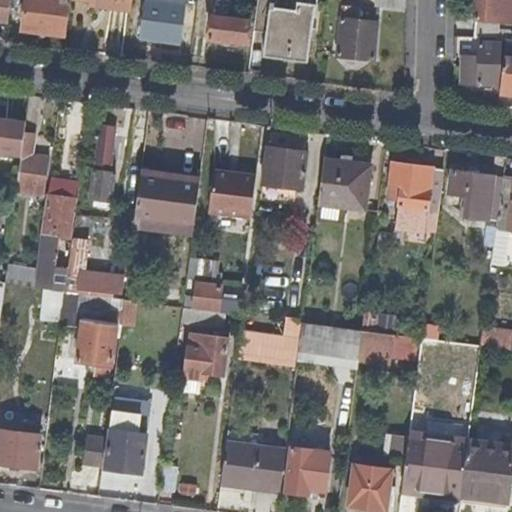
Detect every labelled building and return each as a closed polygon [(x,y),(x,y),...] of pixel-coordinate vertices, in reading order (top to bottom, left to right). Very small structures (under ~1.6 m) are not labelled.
[(0,0),(0,23),(6,24),(8,0),(0,0)] [(62,36),(66,0),(24,0),(20,30),(62,36)] [(178,44),(183,0),(143,0),(139,39),(178,44)] [(306,62),(313,7),(296,5),(295,14),(273,12),(274,0),(256,0),(254,16),(252,33),(264,35),(262,57),(306,62)] [(405,10),(405,0),(374,0),(374,8),(405,10)] [(511,10),(511,0),(475,0),(473,40),(491,40),(501,41),(501,33),(501,25),(498,24),(499,9),(511,10)] [(129,12),(129,5),(110,3),(110,10),(129,12)] [(372,60),(375,23),(359,21),(360,11),(341,8),(336,55),(372,60)] [(245,45),(249,22),(211,17),(207,39),(245,45)] [(511,41),(511,32),(501,33),(501,41),(506,41),(511,41)] [(504,52),(506,41),(501,41),(491,40),(491,45),(491,46),(497,46),(497,52),(504,52)] [(497,70),(497,52),(497,46),(491,46),(491,45),(477,45),(476,86),(496,87),(497,70)] [(511,89),(511,59),(504,59),(502,70),(500,88),(511,89)] [(22,155),(25,134),(26,122),(7,119),(3,153),(9,155),(22,155)] [(111,174),(112,161),(115,136),(116,127),(101,125),(91,200),(111,202),(115,174),(111,174)] [(142,159),(146,130),(134,128),(130,158),(142,159)] [(45,195),(49,159),(29,156),(30,151),(33,152),(36,135),(25,134),(22,155),(17,192),(45,195)] [(123,162),(126,138),(115,136),(112,161),(123,162)] [(302,190),(308,152),(269,147),(263,186),(298,189),(302,190)] [(365,210),(370,166),(325,159),(316,221),(339,225),(341,207),(365,210)] [(434,235),(443,170),(393,164),(389,201),(399,202),(395,230),(434,235)] [(251,219),(256,176),(215,171),(209,214),(251,219)] [(488,222),(494,176),(452,171),(449,193),(469,195),(466,219),(488,222)] [(195,226),(200,182),(140,175),(135,219),(195,226)] [(493,257),(503,178),(494,176),(488,222),(487,226),(483,266),(492,266),(493,257)] [(511,178),(503,178),(493,257),(511,258),(511,178)] [(296,203),(298,189),(263,186),(261,198),(296,203)] [(44,201),(45,195),(17,192),(16,197),(44,201)] [(72,228),(76,206),(47,201),(42,238),(44,238),(39,269),(43,270),(42,276),(52,278),(53,271),(57,271),(59,260),(60,253),(62,237),(69,239),(72,228)] [(193,237),(195,226),(135,219),(133,229),(193,237)] [(122,295),(124,278),(86,272),(91,239),(80,237),(81,226),(74,226),(66,283),(65,292),(77,293),(78,289),(113,294),(122,295)] [(5,249),(7,242),(0,239),(0,255),(9,258),(10,251),(5,249)] [(222,285),(223,275),(214,274),(216,261),(191,259),(188,281),(222,285)] [(36,288),(37,278),(7,274),(6,285),(36,288)] [(65,292),(66,283),(59,282),(57,291),(65,292)] [(218,311),(220,288),(197,285),(196,296),(187,295),(184,307),(195,309),(196,308),(218,311)] [(64,301),(65,292),(57,291),(44,289),(44,298),(64,301)] [(113,294),(78,289),(77,293),(113,298),(113,294)] [(75,318),(76,304),(77,293),(65,292),(64,301),(63,316),(75,318)] [(122,310),(124,301),(124,299),(113,298),(77,293),(76,304),(122,310)] [(134,326),(137,302),(124,301),(122,310),(122,314),(121,322),(121,325),(134,326)] [(242,323),(244,315),(239,315),(218,312),(195,309),(184,307),(182,323),(207,326),(208,321),(221,323),(224,321),(242,323)] [(387,334),(388,322),(376,320),(377,311),(365,310),(363,331),(387,334)] [(344,328),(346,313),(325,311),(323,326),(344,328)] [(298,368),(300,351),(303,324),(304,320),(287,318),(284,350),(240,344),(238,359),(298,368)] [(110,376),(117,324),(83,320),(77,361),(95,363),(93,374),(110,376)] [(359,359),(363,331),(344,328),(323,326),(303,324),(300,351),(359,359)] [(440,342),(440,327),(424,325),(422,339),(440,342)] [(393,351),(394,335),(387,334),(363,331),(359,359),(378,361),(392,363),(393,351)] [(511,350),(511,332),(495,331),(492,348),(511,350)] [(402,352),(403,337),(394,335),(393,351),(402,352)] [(224,377),(229,340),(192,336),(186,379),(203,382),(204,375),(224,377)] [(102,468),(107,429),(89,427),(84,465),(102,468)] [(0,463),(37,468),(42,435),(0,429),(0,463)] [(143,474),(148,434),(112,429),(106,469),(143,474)] [(462,494),(469,441),(457,440),(410,433),(410,434),(409,439),(409,440),(407,457),(407,458),(403,492),(421,494),(422,489),(462,494)] [(407,457),(409,440),(395,438),(392,455),(407,458),(407,457)] [(507,502),(511,463),(511,447),(477,443),(469,441),(462,494),(462,497),(507,502)] [(282,492),(287,451),(228,444),(222,484),(282,492)] [(326,492),(331,453),(293,448),(288,493),(309,495),(310,490),(326,492)] [(384,511),(387,511),(394,470),(358,464),(351,506),(384,511)] [(462,494),(422,489),(421,494),(461,500),(462,497),(462,494)]
